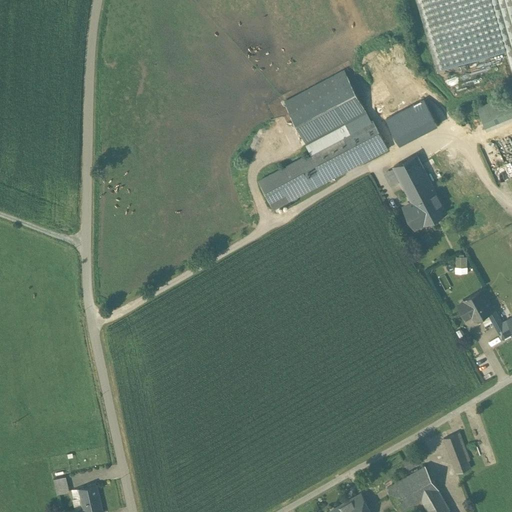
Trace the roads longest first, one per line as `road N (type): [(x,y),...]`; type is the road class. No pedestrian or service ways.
road 1 (tertiary): [(133,511),(86,284),(95,0)]
road 2 (unclassified): [(286,511),(511,382)]
